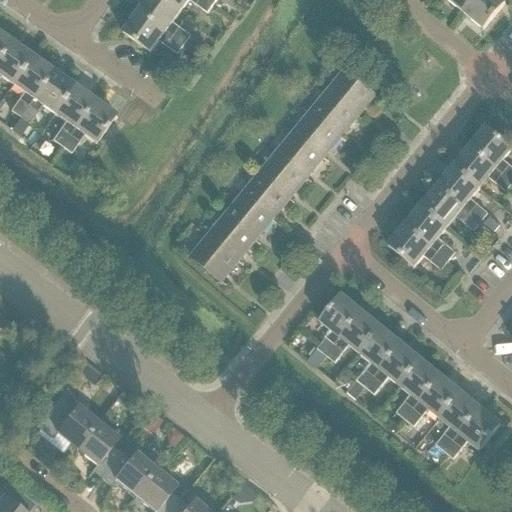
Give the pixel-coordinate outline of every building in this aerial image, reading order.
[(172,24),(183,9),(170,0),(147,0),(138,13),(184,47),(191,38),(172,24)] [(207,15),(214,6),(206,0),(170,0),(183,9),(189,1),(207,15)] [(445,0),(463,14),(474,0),(445,0)] [(474,0),(463,14),(483,31),(505,4),(499,0),(474,0)] [(178,56),(184,47),(138,13),(123,34),(151,55),(159,43),(178,56)] [(0,58),(11,43),(0,35),(0,58)] [(12,86),(32,58),(11,43),(0,58),(0,78),(12,86)] [(19,119),(53,73),(32,58),(12,86),(23,94),(10,113),(19,119)] [(328,93),(357,118),(375,97),(345,72),(328,93)] [(54,116),(73,88),(53,73),(19,119),(29,126),(42,107),(54,116)] [(61,149),(94,102),(73,88),(54,116),(65,124),(52,142),(61,149)] [(340,138),(357,118),(328,93),(310,114),(340,138)] [(94,102),(61,149),(70,155),(83,137),(95,145),(115,117),(94,102)] [(323,159),(340,138),(310,114),(293,135),(323,159)] [(469,149),(511,184),(511,169),(503,162),(511,150),(486,129),(469,149)] [(306,180),(323,159),(293,135),(282,149),(274,143),(269,150),(276,156),(276,155),(306,180)] [(506,194),(511,186),(511,184),(469,149),(453,168),(479,190),(488,179),(506,194)] [(289,200),(306,180),(276,155),(276,156),(259,176),(289,200)] [(470,201),(479,190),(453,168),(437,188),(481,224),(488,215),(470,201)] [(240,194),(249,183),(240,175),(231,187),(240,194)] [(272,221),(289,200),(259,176),(242,197),(272,221)] [(473,233),(481,224),(437,188),(420,207),(447,229),(456,219),(473,233)] [(255,242),(272,221),(242,197),(225,217),(255,242)] [(438,240),(447,229),(420,207),(404,227),(448,263),(455,255),(438,240)] [(238,262),(255,242),(225,217),(208,238),(238,262)] [(441,272),(448,263),(404,227),(388,247),(414,269),(424,258),(441,272)] [(221,284),(238,262),(208,238),(191,259),(221,284)] [(326,358),(362,313),(342,297),(320,324),(331,333),(317,351),(326,358)] [(360,356),(382,329),(362,313),(326,358),(335,365),(349,347),(360,356)] [(365,390),(401,345),(382,329),(360,356),(371,365),(357,383),(365,390)] [(399,388),(421,362),(401,345),(365,390),(374,397),(388,379),(399,388)] [(405,422),(441,378),(421,362),(399,388),(410,397),(396,415),(405,422)] [(439,420),(461,394),(441,378),(405,422),(414,429),(428,412),(439,420)] [(75,451),(97,424),(81,411),(85,406),(66,391),(36,428),(52,441),(56,436),(75,451)] [(444,454),(480,410),(461,394),(439,420),(450,429),(436,447),(444,454)] [(480,410),(444,454),(453,461),(467,444),(479,453),(501,426),(480,410)] [(100,480),(120,455),(112,449),(118,441),(97,424),(75,451),(96,468),(92,473),(100,480)] [(133,498),(155,471),(136,455),(130,463),(120,455),(100,480),(110,488),(115,483),(133,498)] [(169,511),(178,502),(170,495),(176,488),(155,471),(133,498),(151,511),(169,511)] [(0,502),(0,511),(30,511),(35,506),(8,484),(0,493),(0,497),(2,499),(0,502)] [(206,511),(194,502),(188,510),(178,502),(169,511),(206,511)]
